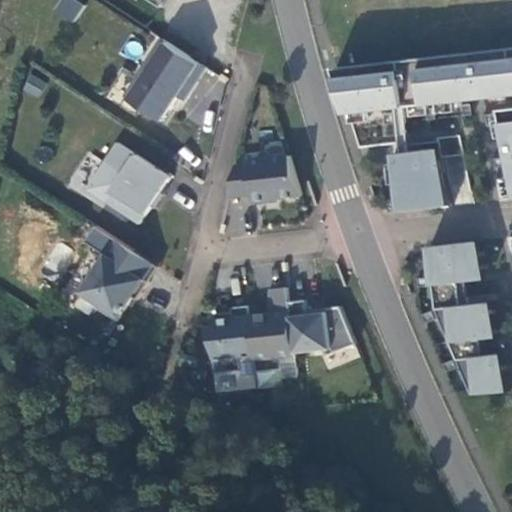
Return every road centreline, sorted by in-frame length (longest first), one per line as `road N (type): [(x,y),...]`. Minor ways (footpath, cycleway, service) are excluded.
road 1 (residential): [(481,511),(358,235)]
road 2 (residential): [(358,235),(289,0)]
road 3 (residential): [(249,55),(202,256)]
road 4 (residential): [(202,256),(358,235)]
road 5 (residential): [(358,235),(511,219)]
